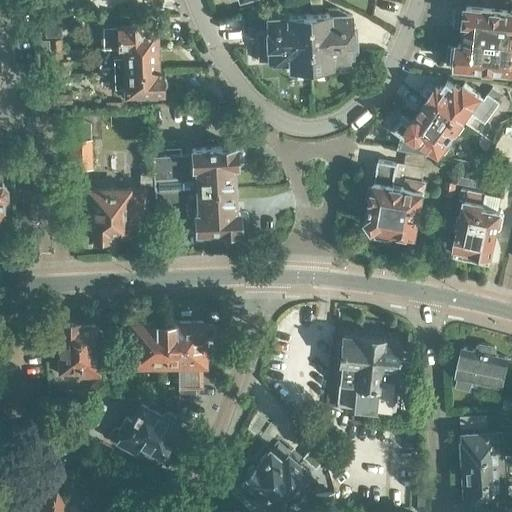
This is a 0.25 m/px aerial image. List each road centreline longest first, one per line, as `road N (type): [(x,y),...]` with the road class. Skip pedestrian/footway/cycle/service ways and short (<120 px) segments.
road 1 (residential): [(421,0),(376,94),(339,123),(314,130),(275,119),(235,81),(193,0)]
road 2 (residential): [(249,276),(251,314),(216,431),(162,511)]
road 3 (secondary): [(249,276),(0,285)]
road 4 (residential): [(444,511),(427,294)]
road 5 (residential): [(284,150),(307,241),(297,277)]
road 6 (residential): [(331,279),(326,238),(337,157)]
